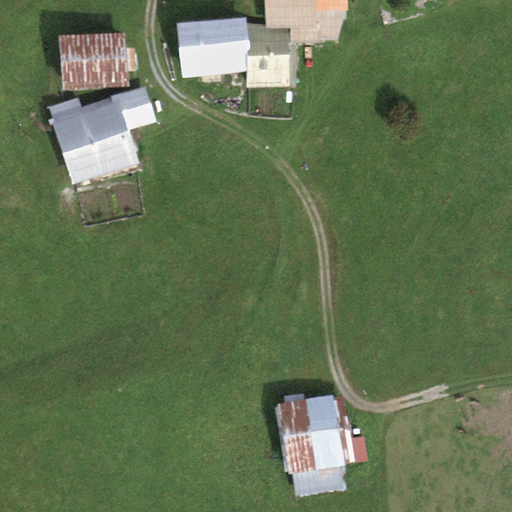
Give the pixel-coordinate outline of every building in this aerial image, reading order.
[(264,0),(266,30),(266,36),(291,35),(291,48),(297,48),(320,49),(320,46),(338,45),(343,27),(346,27),(346,19),(348,18),(347,1),(355,1),(355,0),(264,0)] [(244,27),(175,37),(182,90),(248,81),(245,63),(248,58),(245,31),(244,27)] [(266,30),(245,31),(248,58),(245,63),(248,81),(248,97),(298,95),(297,48),(291,48),(291,35),(266,36),(266,30)] [(124,45),(65,46),(67,96),(125,94),(124,45)] [(146,93),(81,113),(84,121),(118,110),(127,137),(157,127),(146,93)] [(56,133),(52,134),(74,197),(140,174),(127,137),(118,110),(84,121),(81,113),(77,103),(49,113),(56,133)] [(335,392),(273,402),(285,477),(344,468),(344,466),(354,464),(343,396),(335,397),(335,392)]
